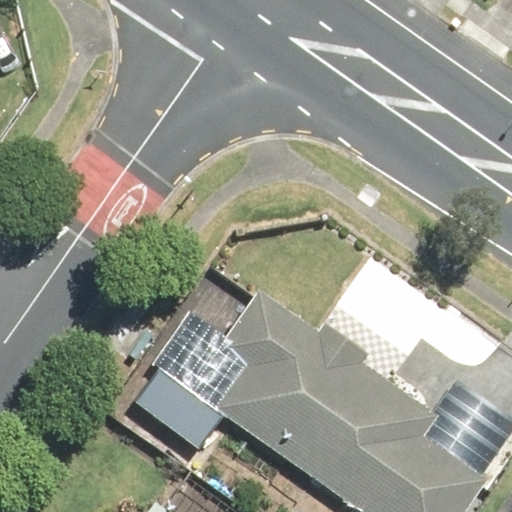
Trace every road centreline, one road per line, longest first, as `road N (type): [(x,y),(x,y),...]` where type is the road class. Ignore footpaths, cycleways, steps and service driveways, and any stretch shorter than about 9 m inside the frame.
road 1 (residential): [(238,0),(0,346)]
road 2 (secondary): [(511,174),(255,0)]
